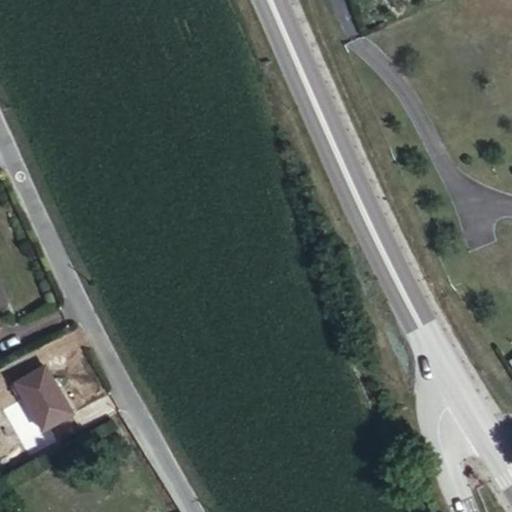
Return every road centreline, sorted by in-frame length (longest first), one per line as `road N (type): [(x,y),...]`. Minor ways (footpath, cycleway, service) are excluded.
road 1 (unclassified): [(195,511),(83,313),(0,132)]
road 2 (primary): [(451,378),(400,288),(273,0)]
road 3 (secondary): [(467,511),(446,451),(442,404),(451,378)]
